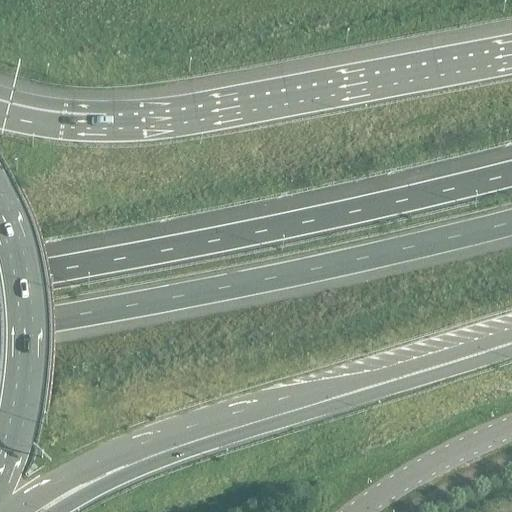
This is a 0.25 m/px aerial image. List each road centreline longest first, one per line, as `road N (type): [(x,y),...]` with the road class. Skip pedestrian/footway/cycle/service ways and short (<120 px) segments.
road 1 (motorway): [(511,173),(268,230),(0,279)]
road 2 (motorway): [(0,327),(511,221)]
road 3 (motorway): [(511,58),(128,124),(0,109)]
road 4 (motorway): [(164,444),(511,342)]
road 5 (trunk): [(0,486),(24,340),(16,261),(0,210)]
road 6 (secondary): [(363,511),(511,428)]
road 7 (motorway): [(11,511),(99,464),(164,444)]
road 8 (motorway): [(55,511),(164,444)]
